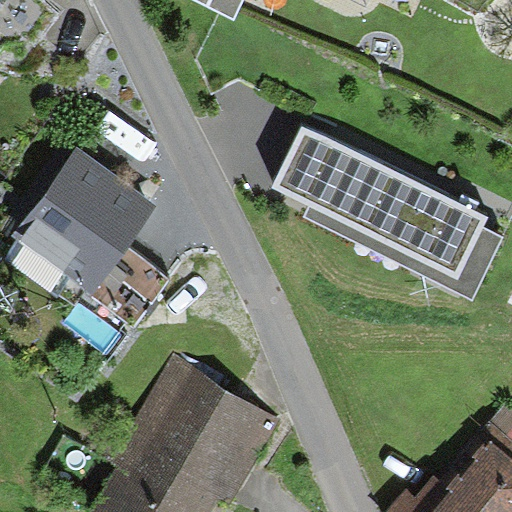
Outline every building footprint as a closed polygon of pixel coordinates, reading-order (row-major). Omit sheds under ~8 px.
[(0,0),(0,25),(19,0),(0,0)] [(365,0),(384,8),(387,0),(365,0)] [(301,118),(269,180),(449,273),(481,212),(301,118)] [(142,202),(72,153),(17,232),(87,281),(142,202)] [(108,511),(199,511),(237,450),(256,462),(281,421),(182,360),(140,427),(124,417),(105,447),(136,466),(108,511)] [(511,511),(511,399),(507,395),(483,422),(490,429),(413,511),(511,511)]
